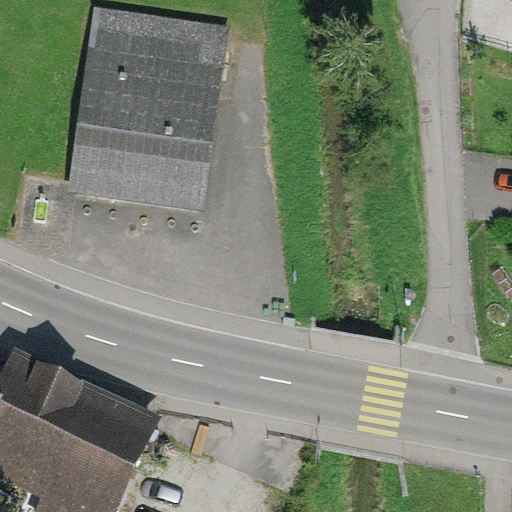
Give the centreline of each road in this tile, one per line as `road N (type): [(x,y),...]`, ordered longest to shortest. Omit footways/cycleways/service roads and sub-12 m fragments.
road 1 (secondary): [(0,301),(111,344),(441,413)]
road 2 (residential): [(441,413),(452,352),(433,0)]
